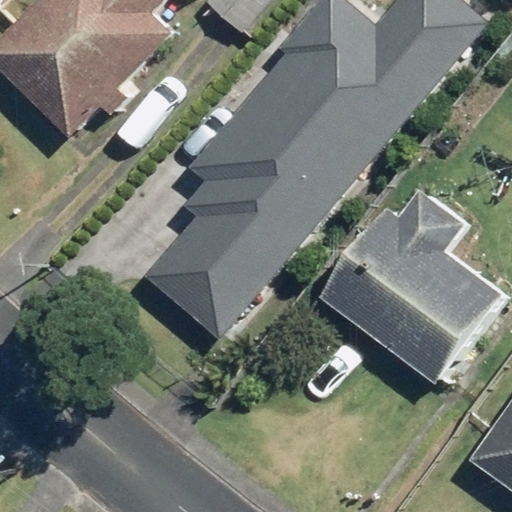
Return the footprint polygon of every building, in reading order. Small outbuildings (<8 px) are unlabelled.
[(179,0),(55,0),(0,58),(0,62),(83,141),(107,115),(116,123),(134,104),(127,97),(181,40),(160,20),(179,0)] [(462,0),(414,0),(384,34),(345,0),(334,0),(288,54),(297,62),(200,173),(216,187),(193,213),(206,224),(154,282),(223,342),(497,30),(462,0)] [(281,0),(223,0),(214,10),(246,39),(281,0)] [(511,300),(452,256),(473,228),(428,194),(407,221),(393,211),(325,301),(443,389),(511,300)] [(511,414),(475,465),(511,491),(511,414)]
